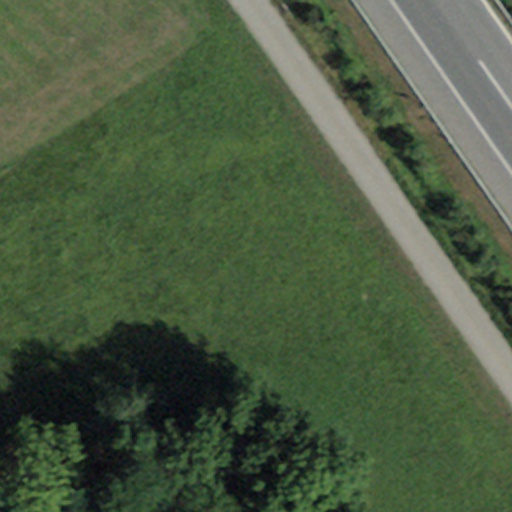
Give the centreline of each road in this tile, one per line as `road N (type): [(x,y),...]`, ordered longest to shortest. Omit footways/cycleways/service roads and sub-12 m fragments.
road 1 (unclassified): [(257,0),(511,378)]
road 2 (motorway): [(435,0),(511,111)]
